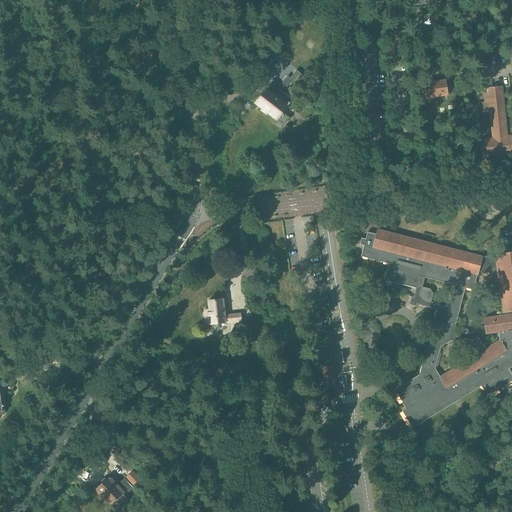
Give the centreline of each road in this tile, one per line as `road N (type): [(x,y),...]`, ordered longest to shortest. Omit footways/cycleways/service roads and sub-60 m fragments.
road 1 (tertiary): [(17,511),(192,212),(175,0)]
road 2 (unknown): [(375,140),(396,138),(403,127),(391,57),(370,56),(369,86)]
